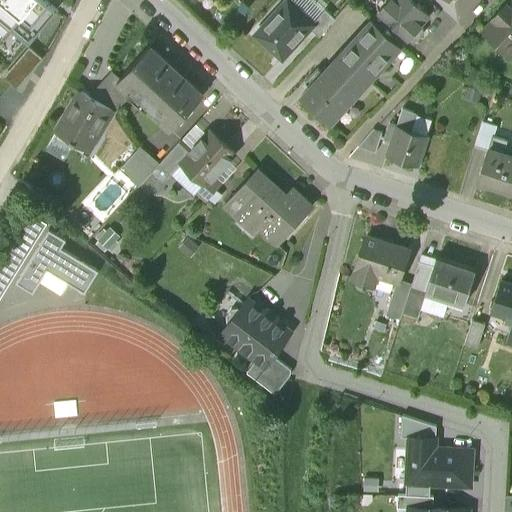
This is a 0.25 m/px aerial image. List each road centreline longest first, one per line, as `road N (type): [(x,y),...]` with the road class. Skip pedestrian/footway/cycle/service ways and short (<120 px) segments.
road 1 (residential): [(511,233),(339,175),(147,0)]
road 2 (residential): [(306,370),(497,433),(492,511)]
road 3 (unclassified): [(0,159),(92,0)]
